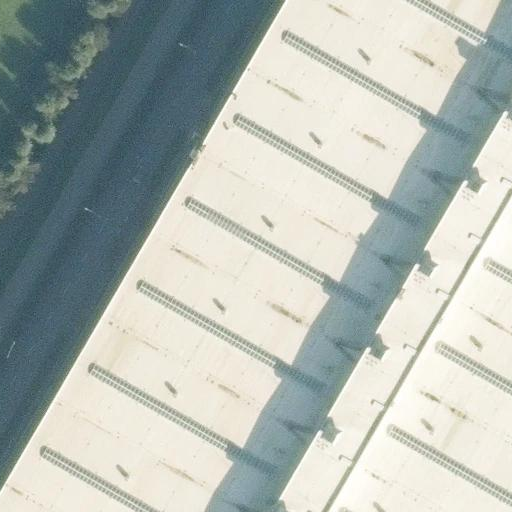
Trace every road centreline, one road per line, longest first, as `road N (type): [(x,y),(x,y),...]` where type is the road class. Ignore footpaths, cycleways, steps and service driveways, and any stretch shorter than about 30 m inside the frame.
road 1 (unclassified): [(0,391),(229,0)]
road 2 (unclassified): [(187,0),(0,323)]
road 3 (unknown): [(342,0),(374,48),(511,122)]
